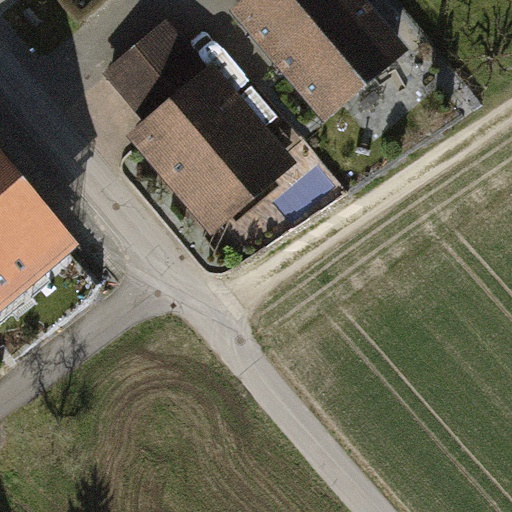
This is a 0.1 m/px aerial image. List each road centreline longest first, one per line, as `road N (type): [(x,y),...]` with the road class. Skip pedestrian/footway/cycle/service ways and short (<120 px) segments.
road 1 (unclassified): [(0,56),(386,511)]
road 2 (track): [(211,310),(511,113)]
